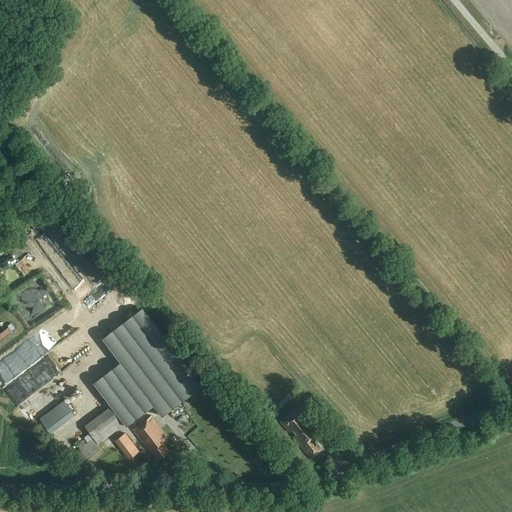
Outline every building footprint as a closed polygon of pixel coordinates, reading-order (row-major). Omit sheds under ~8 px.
[(61,272),(70,264),(57,250),(48,258),(61,272)] [(102,339),(120,362),(153,406),(161,416),(182,401),(201,386),(149,317),(142,308),(102,339)] [(76,311),(40,331),(47,343),(83,323),(76,311)] [(126,426),(153,406),(120,362),(93,383),(126,426)] [(99,444),(124,424),(110,406),(85,426),(99,444)] [(297,434),(293,438),(310,458),(321,449),(314,440),(321,434),(312,423),(308,425),(305,420),(307,417),(298,407),(280,422),(288,432),(293,430),(297,434)] [(266,421),(274,415),(269,409),(261,415),(266,421)] [(61,434),(66,423),(50,415),(45,427),(61,434)] [(158,459),(169,451),(163,442),(167,439),(151,417),(133,431),(149,451),(151,450),(158,459)] [(115,442),(121,449),(126,455),(129,459),(139,451),(126,434),(125,434),(116,442),(115,442)] [(76,445),(87,455),(95,446),(84,436),(76,445)] [(87,458),(81,449),(77,452),(83,461),(87,458)] [(141,464),(128,473),(136,484),(149,475),(141,464)]
